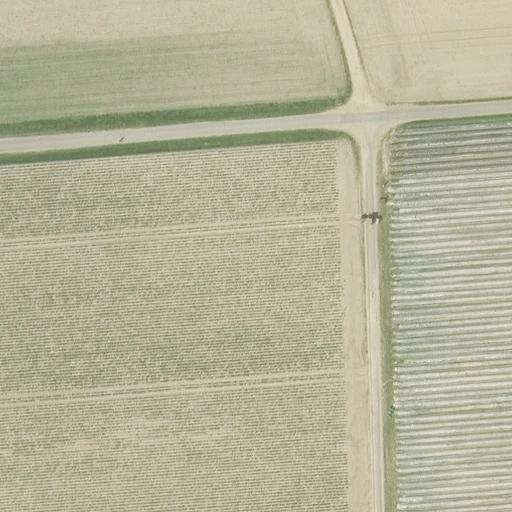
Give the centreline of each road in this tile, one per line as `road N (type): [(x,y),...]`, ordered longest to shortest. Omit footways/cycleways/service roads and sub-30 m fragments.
road 1 (track): [(375,511),(365,118),(331,0)]
road 2 (track): [(511,106),(0,146)]
